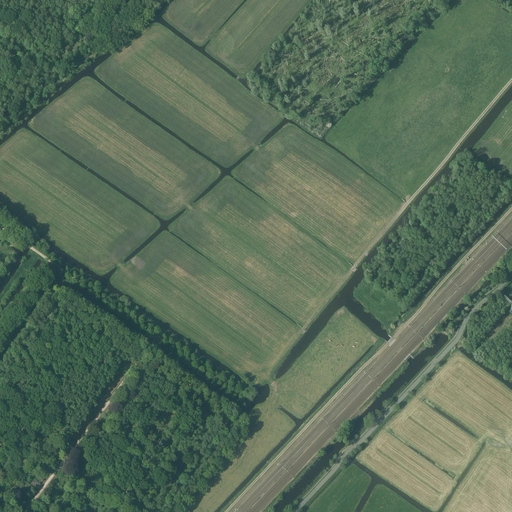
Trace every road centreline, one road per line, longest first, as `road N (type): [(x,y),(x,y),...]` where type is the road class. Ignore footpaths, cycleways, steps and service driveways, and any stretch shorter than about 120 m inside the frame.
road 1 (track): [(227,511),(511,208)]
road 2 (track): [(511,80),(320,307),(265,375),(269,380)]
road 3 (track): [(147,351),(24,511)]
road 4 (track): [(158,337),(19,240)]
